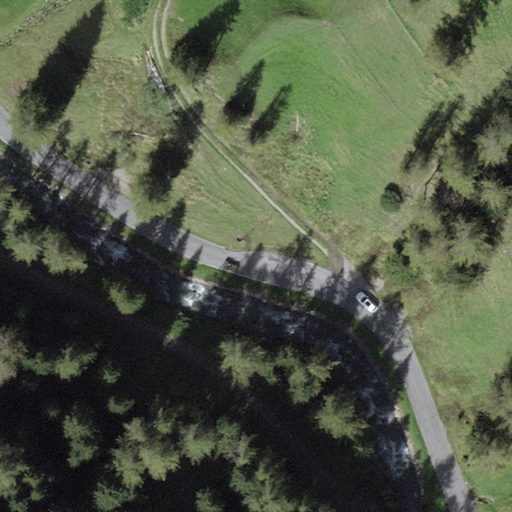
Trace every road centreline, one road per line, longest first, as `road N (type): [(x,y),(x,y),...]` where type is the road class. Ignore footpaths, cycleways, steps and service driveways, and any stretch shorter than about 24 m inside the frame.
road 1 (tertiary): [(0,137),(148,228),(219,259),(355,298),(392,341),(463,511)]
road 2 (track): [(0,262),(179,347),(264,421),(320,496),(361,511)]
